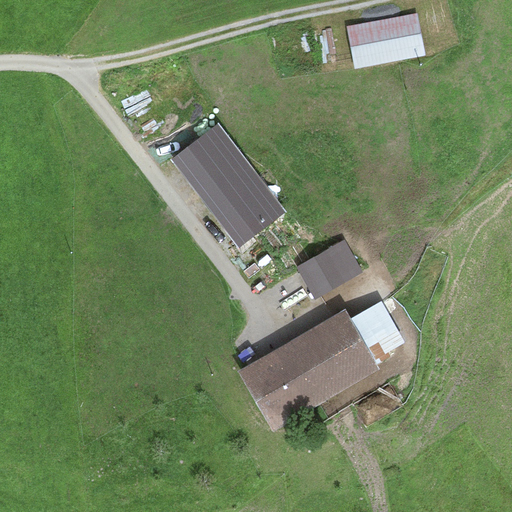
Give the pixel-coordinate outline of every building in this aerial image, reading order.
[(346,27),(354,69),(423,56),(416,14),(346,27)] [(216,129),(172,163),(240,249),(284,215),(216,129)] [(298,269),(315,299),(361,273),(343,242),(298,269)] [(373,364),(406,346),(383,304),(350,322),(373,364)] [(238,375),(273,435),(379,374),(373,364),(350,322),(345,314),(238,375)]
